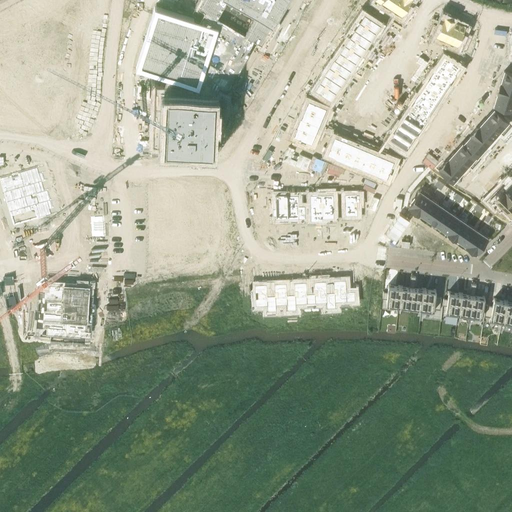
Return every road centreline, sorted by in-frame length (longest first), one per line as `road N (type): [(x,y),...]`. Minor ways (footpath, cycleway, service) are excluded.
road 1 (residential): [(0,288),(246,244)]
road 2 (residential): [(0,135),(42,139),(130,177),(231,177)]
road 3 (residential): [(396,191),(491,17)]
road 4 (residential): [(253,134),(332,0)]
road 5 (residential): [(253,134),(396,191)]
road 6 (residential): [(246,244),(263,259),(366,257)]
